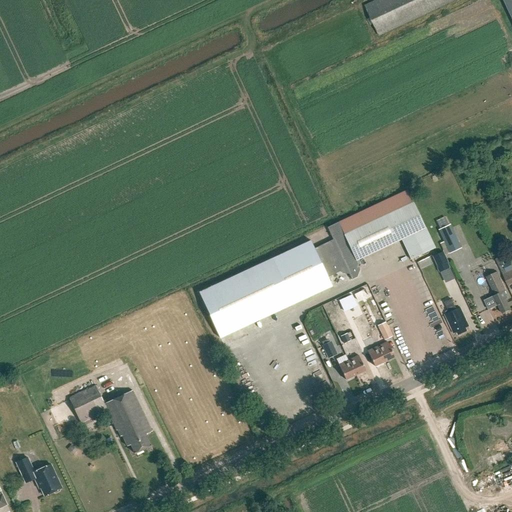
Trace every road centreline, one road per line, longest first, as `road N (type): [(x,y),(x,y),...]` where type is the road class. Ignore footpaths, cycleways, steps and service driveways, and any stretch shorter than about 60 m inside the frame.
road 1 (tertiary): [(136,511),(511,336)]
road 2 (track): [(0,132),(276,0)]
